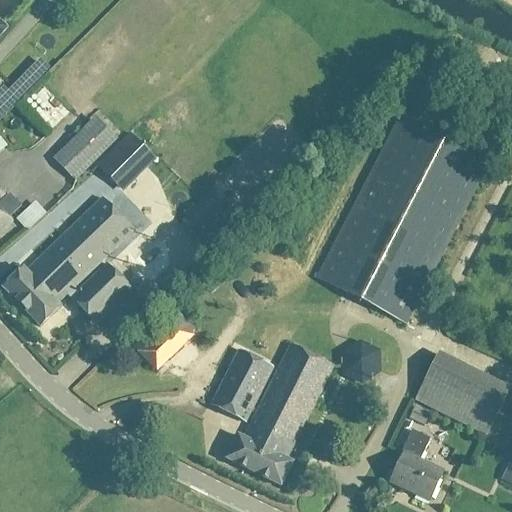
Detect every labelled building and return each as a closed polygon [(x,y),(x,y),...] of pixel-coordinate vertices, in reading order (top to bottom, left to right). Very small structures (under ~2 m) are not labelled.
[(0,117),(48,69),(39,60),(7,92),(3,87),(0,89),(0,117)] [(117,140),(94,117),(52,160),(74,182),(117,140)] [(317,278),(405,323),(486,165),(398,120),(317,278)] [(130,134),(90,173),(115,198),(155,159),(130,134)] [(13,212),(2,200),(6,197),(0,190),(0,229),(10,221),(7,217),(13,212)] [(213,193),(182,222),(200,241),(231,212),(213,193)] [(49,250),(80,282),(133,231),(102,198),(49,250)] [(26,272),(22,269),(2,288),(39,327),(60,307),(57,304),(67,295),(95,325),(131,290),(106,264),(77,292),(74,288),(80,282),(49,250),(26,272)] [(225,459),(280,487),(292,463),(286,460),(333,366),(290,345),(243,439),(237,435),(225,459)] [(238,350),(210,406),(244,423),(272,367),(238,350)] [(436,357),(414,400),(486,436),(507,393),(436,357)] [(409,419),(424,427),(430,414),(415,407),(409,419)] [(400,454),(403,455),(390,483),(428,501),(442,472),(419,461),(429,439),(411,431),(400,454)]
